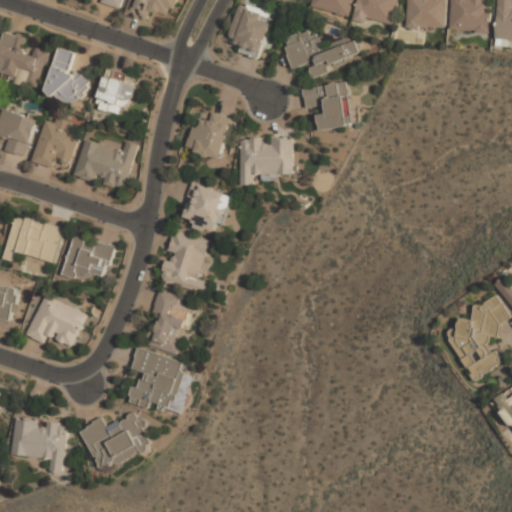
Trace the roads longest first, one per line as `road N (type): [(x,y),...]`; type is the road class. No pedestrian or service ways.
road 1 (residential): [(0,355),(87,388),(132,284),(183,61)]
road 2 (residential): [(4,0),(260,89),(270,102)]
road 3 (residential): [(0,178),(147,226)]
